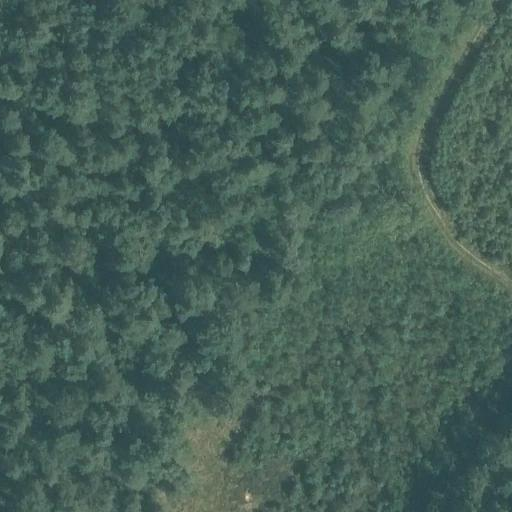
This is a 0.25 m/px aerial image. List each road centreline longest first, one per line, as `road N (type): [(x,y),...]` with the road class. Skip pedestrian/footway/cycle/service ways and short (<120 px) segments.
road 1 (track): [(511,288),(459,248),(424,198),(415,169),(427,116),(492,0)]
road 2 (track): [(427,511),(511,372)]
